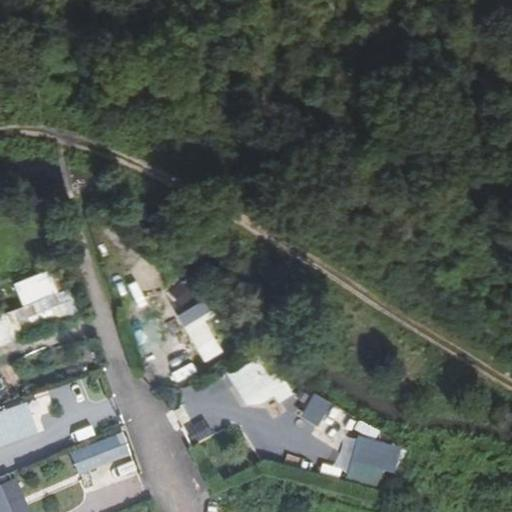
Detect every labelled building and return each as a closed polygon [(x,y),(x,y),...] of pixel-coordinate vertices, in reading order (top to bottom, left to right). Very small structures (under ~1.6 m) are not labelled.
[(76,317),(67,285),(9,304),(20,336),(76,317)] [(199,302),(175,313),(199,364),(223,353),(199,302)] [(261,400),(269,412),(292,398),(264,352),(224,376),(245,410),(261,400)] [(323,423),(328,400),(306,396),(302,419),(323,423)] [(26,402),(0,409),(0,446),(37,435),(26,402)] [(327,435),(335,447),(351,438),(343,426),(327,435)] [(76,473),(129,454),(121,432),(68,450),(76,473)] [(348,480),(389,489),(399,445),(358,436),(348,480)] [(97,464),(102,490),(137,483),(132,457),(97,464)] [(0,511),(9,511),(0,485),(0,511)]
